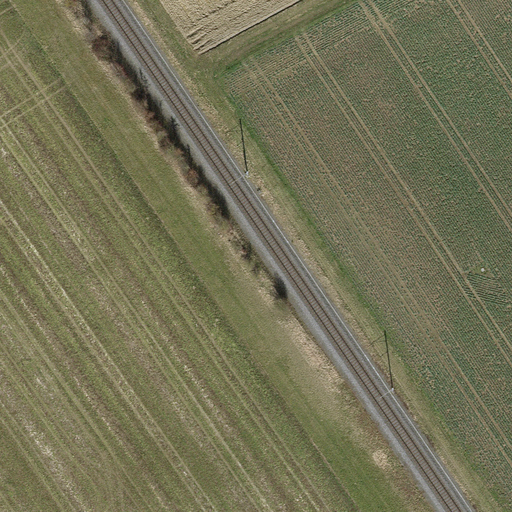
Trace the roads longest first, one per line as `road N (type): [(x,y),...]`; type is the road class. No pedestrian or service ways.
road 1 (track): [(198,73),(492,511)]
road 2 (track): [(198,73),(339,0)]
